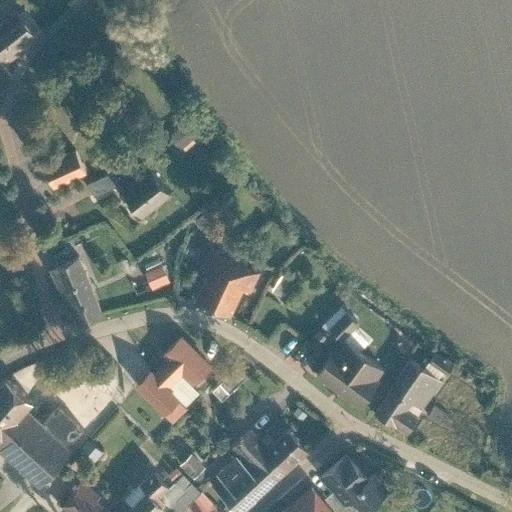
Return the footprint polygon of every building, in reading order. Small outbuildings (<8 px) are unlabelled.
[(19,10),(0,24),(0,65),(24,49),(21,47),(37,35),(19,10)] [(174,133),(187,148),(205,132),(192,117),(174,133)] [(77,151),(42,164),(50,185),(85,172),(77,151)] [(169,196),(144,166),(112,192),(137,222),(169,196)] [(263,265),(207,244),(187,294),(228,310),(236,290),(252,296),(263,265)] [(101,312),(80,257),(59,265),(81,320),(101,312)] [(157,285),(176,278),(170,260),(150,268),(157,285)] [(214,362),(180,329),(157,352),(164,359),(151,372),(147,369),(133,383),(161,411),(176,395),(166,385),(180,370),(194,383),(214,362)] [(358,407),(383,366),(342,342),(332,359),(324,354),(310,378),(358,407)] [(436,382),(404,361),(371,413),(403,434),(436,382)] [(9,369),(0,377),(0,444),(40,480),(72,443),(69,440),(85,424),(56,401),(42,417),(26,400),(33,391),(9,369)] [(266,439),(254,425),(235,440),(246,455),(214,481),(237,509),(313,448),(290,420),(266,439)] [(97,453),(105,445),(95,434),(86,442),(97,453)] [(185,460),(198,474),(211,462),(198,448),(185,460)] [(372,476),(348,451),(322,475),(345,500),(372,476)] [(82,477),(63,500),(76,511),(106,511),(111,507),(98,496),(102,492),(82,477)] [(287,508),(282,511),(336,511),(313,483),(284,505),(287,508)] [(123,511),(153,511),(164,501),(148,486),(123,511)]
